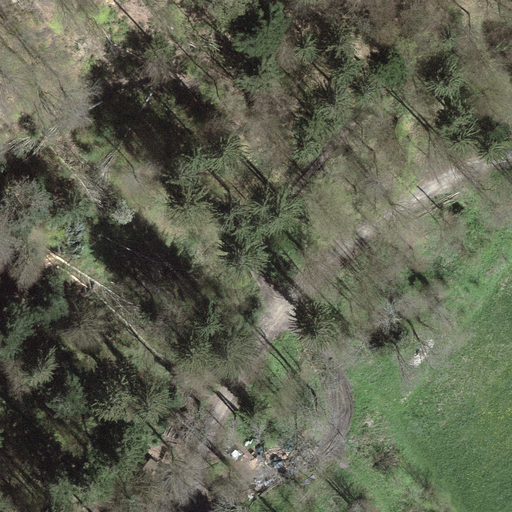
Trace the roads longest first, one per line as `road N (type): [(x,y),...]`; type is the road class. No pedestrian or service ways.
road 1 (track): [(277,298),(261,263),(274,213),(446,0)]
road 2 (track): [(277,298),(446,178),(511,158)]
road 3 (track): [(172,511),(277,298)]
